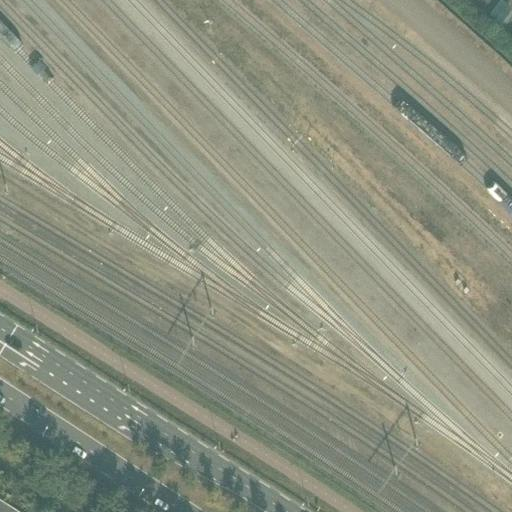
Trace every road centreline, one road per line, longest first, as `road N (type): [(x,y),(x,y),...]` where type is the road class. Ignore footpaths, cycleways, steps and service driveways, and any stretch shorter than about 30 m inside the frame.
road 1 (secondary): [(283,511),(0,329)]
road 2 (secondary): [(0,394),(181,511)]
